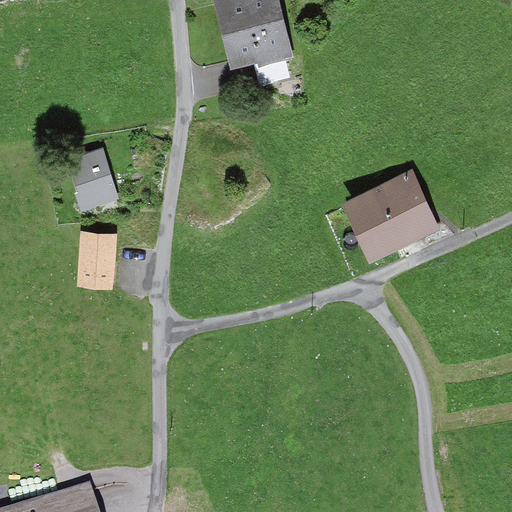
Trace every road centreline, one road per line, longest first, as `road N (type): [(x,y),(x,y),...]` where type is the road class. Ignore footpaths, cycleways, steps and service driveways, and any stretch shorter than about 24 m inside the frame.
road 1 (unclassified): [(178,0),(183,127),(157,511)]
road 2 (track): [(168,339),(368,284),(427,374),(443,511)]
road 3 (track): [(368,284),(511,219)]
